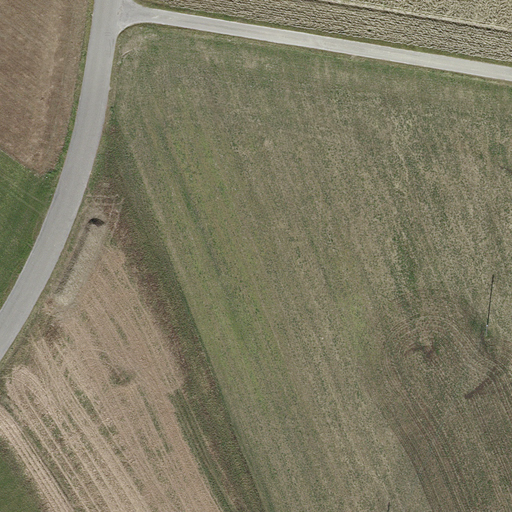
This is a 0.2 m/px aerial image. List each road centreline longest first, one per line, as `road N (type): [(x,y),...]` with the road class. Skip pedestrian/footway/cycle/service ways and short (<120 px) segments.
road 1 (track): [(511,71),(110,7)]
road 2 (tertiary): [(0,339),(70,199),(111,0)]
